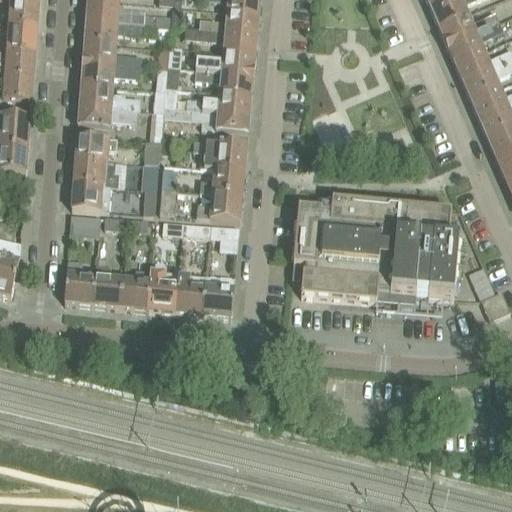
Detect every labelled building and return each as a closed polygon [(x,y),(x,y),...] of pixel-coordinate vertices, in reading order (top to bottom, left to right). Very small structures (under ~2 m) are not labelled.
[(87,0),(87,4),(87,8),(119,10),(119,6),(119,0),(87,0)] [(173,12),(173,0),(159,0),(158,11),(173,12)] [(181,0),(173,0),(173,12),(173,13),(181,13),(181,0)] [(259,23),(261,2),(240,0),(202,0),(202,8),(228,10),(228,17),(227,20),(259,23)] [(423,0),(429,13),(458,0),(423,0)] [(458,0),(429,13),(437,31),(467,18),(463,10),(485,0),(458,0)] [(9,5),(7,29),(7,30),(37,32),(39,7),(9,5)] [(87,8),(86,27),(156,33),(171,34),(172,24),(118,20),(119,10),(87,8)] [(179,35),(181,13),(173,13),(172,24),(171,34),(179,35)] [(467,18),(437,31),(438,34),(445,50),(499,27),(495,17),(471,27),(468,21),(467,18)] [(200,26),(199,35),(199,36),(257,41),(259,23),(227,20),(226,29),(200,26)] [(84,47),(84,50),(116,53),(116,49),(117,40),(155,43),(156,33),(86,27),(84,47)] [(499,27),(445,50),(453,69),(454,70),(455,72),(484,59),(483,56),(479,47),(503,36),(499,27)] [(35,60),(37,32),(7,30),(7,33),(5,58),(35,60)] [(224,49),(223,60),(255,63),(257,41),(199,36),(199,35),(186,34),(185,46),(224,49)] [(84,50),(82,70),(140,75),(141,65),(115,63),(116,53),(84,50)] [(158,54),(157,76),(167,76),(167,75),(169,55),(158,54)] [(169,54),(169,55),(167,75),(179,76),(181,55),(169,54)] [(484,59),(455,72),(462,88),(511,66),(511,54),(487,65),(484,59)] [(5,58),(0,57),(0,80),(3,81),(33,83),(35,60),(5,58)] [(196,67),(196,76),(253,82),(255,63),(223,60),(222,69),(196,67)] [(511,66),(462,88),(469,106),(499,92),(496,85),(511,78),(511,66)] [(140,85),(140,75),(82,70),(81,93),(113,95),(113,92),(114,83),(140,85)] [(179,76),(167,75),(167,76),(165,93),(177,94),(178,94),(179,76)] [(157,76),(155,97),(165,97),(165,93),(167,76),(157,76)] [(196,76),(195,86),(221,89),(220,100),(251,103),(253,82),(196,76)] [(33,83),(3,81),(0,80),(0,106),(1,107),(31,109),(32,104),(33,83)] [(499,92),(469,106),(470,107),(471,109),(478,125),(511,110),(511,98),(504,102),(503,101),(501,96),(499,92)] [(81,93),(79,113),(137,118),(139,118),(139,108),(126,107),(125,104),(114,103),(113,106),(112,106),(113,95),(81,93)] [(165,93),(165,97),(164,115),(175,116),(177,94),(165,93)] [(163,118),(164,115),(165,97),(155,97),(154,97),(152,117),(163,118)] [(186,106),(185,117),(249,123),(251,103),(220,100),(219,109),(186,106)] [(511,110),(478,125),(485,142),(511,130),(511,110)] [(110,130),(136,131),(137,118),(79,113),(77,141),(109,144),(110,134),(110,130)] [(163,118),(163,126),(202,129),(201,138),(216,139),(215,149),(247,152),(249,123),(185,117),(175,116),(164,115),(163,118)] [(163,118),(152,117),(151,117),(149,147),(161,148),(161,144),(163,126),(163,118)] [(0,123),(0,151),(28,154),(30,124),(31,124),(31,123),(1,120),(1,124),(0,123)] [(511,130),(485,142),(487,146),(494,161),(511,153),(511,130)] [(77,141),(75,166),(107,168),(108,159),(115,159),(116,147),(109,146),(109,144),(77,141)] [(172,145),(161,144),(161,148),(160,163),(171,164),(172,145)] [(132,167),(132,169),(143,170),(156,171),(159,168),(160,163),(161,148),(149,147),(149,149),(145,149),(144,164),(132,167)] [(199,174),(214,176),(244,178),(247,152),(215,149),(202,148),(193,147),(192,159),(201,160),(201,161),(199,174)] [(0,176),(26,179),(28,154),(0,151),(0,176)] [(511,153),(494,161),(503,183),(511,178),(511,153)] [(75,166),(73,190),(100,192),(100,191),(112,191),(123,192),(123,189),(125,189),(126,173),(122,172),(122,168),(107,167),(107,168),(75,166)] [(143,170),(142,194),(143,194),(155,195),(156,171),(143,170)] [(200,188),(200,198),(242,202),(244,178),(214,176),(212,189),(200,188)] [(177,179),(162,177),(161,195),(176,196),(177,179)] [(511,203),(511,178),(503,183),(511,203)] [(0,184),(0,224),(4,225),(6,204),(2,204),(3,199),(24,201),(25,186),(0,184)] [(110,218),(112,191),(100,191),(100,192),(73,190),(71,215),(110,218)] [(143,194),(141,221),(153,221),(155,195),(143,194)] [(159,222),(174,224),(176,196),(161,195),(159,222)] [(242,202),(200,198),(199,201),(211,202),(210,213),(197,211),(196,224),(240,228),(242,202)] [(428,304),(454,306),(460,232),(450,231),(451,217),(316,205),(315,215),(298,214),(292,287),(302,288),(301,302),(377,309),(377,307),(415,311),(416,302),(416,301),(428,302),(428,304)] [(71,221),(70,241),(98,243),(100,223),(71,221)] [(104,224),(103,234),(126,236),(127,226),(104,224)] [(147,227),(127,226),(126,236),(146,237),(147,227)] [(162,240),(182,241),(183,230),(163,228),(162,240)] [(207,232),(183,230),(182,241),(206,243),(207,232)] [(239,234),(210,232),(209,244),(238,246),(239,234)] [(0,302),(11,305),(19,269),(21,251),(0,245),(0,302)] [(64,310),(91,312),(94,282),(82,281),(83,268),(68,267),(67,280),(64,310)] [(95,272),(94,282),(91,312),(119,315),(122,285),(109,284),(110,273),(95,272)] [(147,317),(150,287),(151,277),(135,276),(134,286),(122,285),(119,315),(147,317)] [(151,277),(150,287),(147,317),(175,320),(178,280),(151,277)] [(175,320),(202,323),(206,282),(178,280),(175,320)] [(206,282),(202,323),(229,325),(229,326),(230,326),(234,285),(206,282)] [(506,310),(501,298),(497,300),(496,300),(481,307),(489,327),(510,318),(506,310)]
